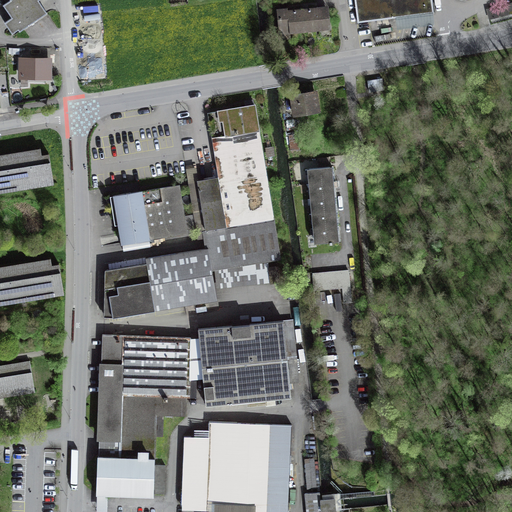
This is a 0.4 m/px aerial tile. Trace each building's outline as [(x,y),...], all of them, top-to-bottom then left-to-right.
[(39,0),(10,0),(7,3),(11,9),(7,11),(11,16),(4,21),(10,30),(16,25),(20,32),(47,13),(38,1),(39,0)] [(428,0),(355,0),(357,16),(430,9),(428,0)] [(327,6),(301,8),(304,31),(329,28),(327,6)] [(283,33),(304,31),(301,8),(280,11),(283,33)] [(47,70),(47,63),(48,63),(48,55),(47,55),(47,52),(21,53),(21,71),(47,70)] [(382,79),(367,81),(368,92),(383,89),(382,79)] [(314,92),(291,96),(295,116),(318,111),(314,92)] [(279,254),(255,104),(214,111),(224,174),(198,178),(209,246),(212,264),(279,254)] [(0,191),(55,183),(50,152),(41,153),(40,147),(0,153),(0,191)] [(308,184),(332,181),(330,157),(317,158),(318,167),(307,168),(308,184)] [(310,199),(333,196),(332,181),(308,184),(310,199)] [(175,190),(108,200),(116,249),(182,239),(175,190)] [(311,213),(335,211),(333,196),(310,199),(311,213)] [(313,229),(336,226),(335,211),(311,213),(313,229)] [(313,229),(314,242),(338,240),(336,226),(313,229)] [(146,265),(155,312),(219,300),(212,264),(209,246),(145,258),(146,265)] [(0,303),(64,293),(59,262),(52,263),(51,257),(0,265),(0,303)] [(146,265),(104,271),(103,317),(155,312),(146,265)] [(279,266),(269,266),(269,281),(279,281),(279,266)] [(353,301),(350,272),(313,275),(315,291),(341,289),(342,302),(353,301)] [(195,331),(199,371),(289,362),(285,322),(195,331)] [(190,338),(103,334),(98,437),(117,438),(116,456),(96,455),(95,494),(164,497),(165,465),(158,464),(161,414),(186,415),(190,338)] [(0,365),(0,397),(35,392),(30,361),(0,365)] [(199,371),(203,410),(293,401),(289,362),(199,371)] [(185,438),(183,505),(286,509),(289,426),(211,423),(210,439),(185,438)] [(320,491),(304,493),(306,511),(336,511),(335,497),(321,498),(320,491)]
